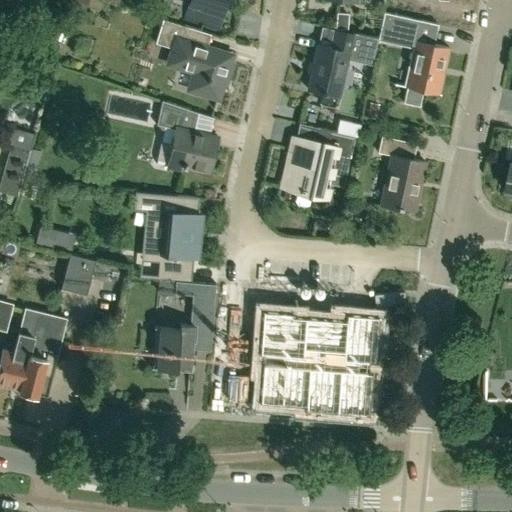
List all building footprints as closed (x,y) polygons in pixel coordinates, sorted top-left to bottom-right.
[(88,0),(69,0),(68,4),(85,11),(88,0)] [(190,0),(190,2),(185,17),(216,27),(221,11),(224,0),(190,0)] [(438,93),(447,54),(449,47),(429,42),(434,22),(382,10),(376,38),(413,46),(401,100),(417,104),(420,89),(438,93)] [(336,28),(346,29),(347,14),(338,13),(336,28)] [(226,81),(231,63),(228,61),(230,54),(196,44),(200,29),(161,17),(154,41),(172,47),(167,61),(194,70),(189,88),(217,97),(222,80),(226,81)] [(347,55),(356,57),(372,60),(376,39),(361,35),(333,29),(329,47),(317,44),(307,87),(322,91),(319,103),(337,107),(340,95),(337,94),(347,55)] [(207,171),(215,135),(192,130),(197,111),(162,99),(157,123),(174,127),(167,159),(181,162),(180,165),(207,171)] [(377,118),(379,104),(370,102),(367,116),(377,118)] [(21,178),(30,147),(34,133),(12,127),(10,134),(8,141),(11,142),(0,180),(0,190),(16,195),(21,178)] [(283,178),(285,181),(284,185),(324,194),(334,151),(349,154),(353,135),(317,127),(313,141),(296,137),(288,168),(285,170),(283,178)] [(413,209),(424,159),(407,155),(410,141),(380,135),(377,151),(390,154),(380,202),(413,209)] [(30,147),(21,178),(33,181),(41,150),(30,147)] [(133,209),(160,212),(156,261),(193,264),(199,196),(134,191),(133,209)] [(38,229),(35,241),(52,246),(55,234),(38,229)] [(86,294),(95,259),(70,253),(61,287),(86,294)] [(188,365),(189,347),(190,336),(208,338),(212,282),(173,279),(172,292),(191,294),(188,324),(177,323),(176,327),(155,326),(152,366),(174,368),(174,364),(188,365)] [(0,329),(6,331),(13,303),(0,299),(0,329)] [(23,391),(44,311),(24,307),(12,351),(0,348),(0,383),(17,388),(16,389),(23,391)] [(45,394),(56,353),(65,316),(44,311),(23,391),(34,394),(35,392),(45,394)] [(373,326),(262,315),(255,393),(365,404),(373,326)]
